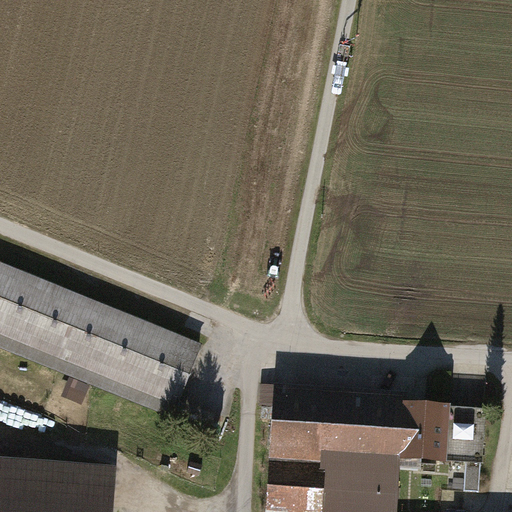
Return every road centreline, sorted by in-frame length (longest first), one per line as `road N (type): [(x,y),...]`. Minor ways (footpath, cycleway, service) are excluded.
road 1 (track): [(0,223),(280,341)]
road 2 (track): [(280,341),(511,355)]
road 3 (track): [(280,341),(251,364),(244,511)]
